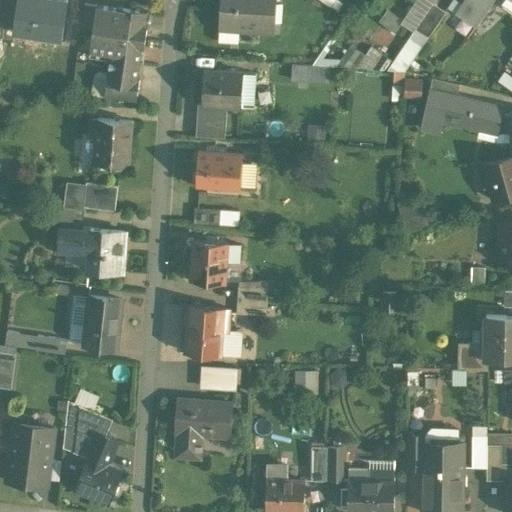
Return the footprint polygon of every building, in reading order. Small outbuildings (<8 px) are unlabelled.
[(65,0),(18,0),(14,32),(34,34),(34,32),(61,36),(65,0)] [(274,0),(221,0),(220,26),(255,28),(255,31),(273,31),(274,0)] [(464,0),(456,12),(475,26),(493,0),(464,0)] [(432,2),(415,27),(428,36),(445,11),(432,2)] [(96,5),(85,3),(81,26),(93,27),(96,5)] [(117,8),(96,5),(93,27),(90,49),(111,52),(106,84),(138,89),(140,75),(138,75),(142,47),(144,47),(147,25),(145,24),(147,10),(118,6),(117,8)] [(345,55),(383,72),(391,53),(372,44),(369,50),(351,42),(345,55)] [(308,77),(328,77),(328,63),(309,62),(308,77)] [(243,72),(204,69),(201,103),(230,105),(241,106),(243,72)] [(403,70),(394,69),(393,83),(403,83),(403,70)] [(459,83),(432,77),(429,88),(457,95),(459,83)] [(422,80),(404,79),(403,95),(421,96),(422,80)] [(457,95),(429,88),(420,127),(439,131),(442,120),(479,129),(481,129),(483,120),(501,123),(501,113),(502,113),(502,106),(457,95)] [(230,105),(201,103),(200,132),(228,134),(230,105)] [(511,113),(502,113),(501,113),(501,123),(501,131),(511,131),(511,141),(511,155),(511,113)] [(132,120),(97,118),(97,119),(89,118),(88,134),(96,134),(94,162),(129,164),(132,120)] [(501,123),(483,120),(481,129),(479,129),(477,136),(497,141),(511,141),(511,131),(501,131),(501,123)] [(242,152),(198,149),(196,185),(240,188),(242,152)] [(511,155),(483,163),(483,164),(478,165),(481,178),(489,182),(493,198),(511,192),(511,155)] [(118,186),(86,181),(83,206),(114,210),(118,186)] [(420,203),(400,208),(405,228),(425,223),(420,203)] [(84,209),(51,204),(50,221),(61,222),(61,227),(82,228),(84,209)] [(219,209),(195,207),(194,222),(218,224),(219,209)] [(511,221),(510,221),(510,223),(499,222),(499,242),(510,242),(510,268),(511,267),(511,221)] [(123,231),(90,228),(90,229),(82,228),(61,227),(59,248),(89,250),(87,269),(122,272),(124,252),(122,252),(123,231)] [(228,242),(192,240),(190,279),(226,282),(227,260),(238,261),(239,244),(228,243),(228,242)] [(484,267),(472,267),(472,285),(484,286),(484,267)] [(267,287),(239,285),(239,281),(238,281),(237,299),(267,301),(267,300),(268,284),(269,280),(268,280),(267,287)] [(279,284),(268,284),(267,300),(278,301),(279,284)] [(122,299),(91,296),(90,307),(74,305),(71,341),(86,342),(86,345),(118,347),(122,299)] [(267,301),(237,299),(236,313),(266,315),(267,301)] [(230,308),(188,305),(185,352),(221,354),(223,331),(229,331),(230,308)] [(511,314),(486,314),(485,343),(485,358),(488,359),(511,359),(511,314)] [(67,339),(37,335),(36,349),(65,353),(67,339)] [(485,343),(460,343),(459,368),(488,369),(488,359),(485,358),(485,343)] [(16,353),(0,351),(0,380),(11,382),(10,388),(11,388),(16,353)] [(297,394),(319,395),(320,366),(298,366),(297,394)] [(231,376),(208,375),(207,389),(231,390),(231,376)] [(232,402),(177,398),(175,431),(178,431),(177,454),(200,456),(202,429),(208,430),(208,431),(213,432),(213,430),(229,431),(229,435),(230,435),(232,402)] [(112,418),(68,400),(63,447),(74,451),(84,425),(106,434),(112,418)] [(51,430),(16,426),(17,421),(15,421),(8,480),(46,485),(53,425),(51,425),(51,430)] [(106,434),(84,425),(74,451),(88,457),(75,489),(108,502),(109,501),(115,503),(121,489),(119,488),(121,482),(117,480),(122,469),(107,463),(117,439),(106,434)] [(425,435),(407,435),(406,466),(424,467),(424,441),(425,441),(425,435)] [(487,435),(472,435),(472,466),(486,467),(487,443),(487,435)] [(425,441),(424,441),(424,467),(423,511),(442,511),(461,511),(462,442),(425,441)] [(501,443),(487,443),(486,467),(486,479),(506,479),(506,462),(501,462),(501,443)] [(326,446),(312,445),(311,479),(326,479),(326,446)] [(343,446),(326,446),(326,479),(343,480),(343,446)] [(305,478),(267,477),(267,508),(304,509),(305,478)] [(394,480),(348,479),(348,510),(394,511),(394,480)]
